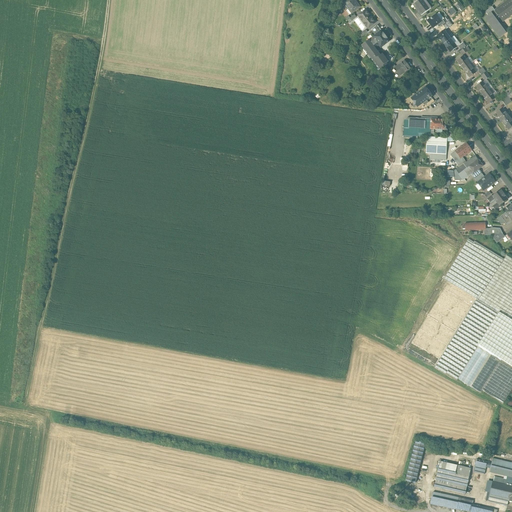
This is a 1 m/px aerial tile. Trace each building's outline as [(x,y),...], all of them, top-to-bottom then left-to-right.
[(344,5),(351,14),(360,6),(355,0),(345,0),(343,2),(342,3),(344,5)] [(424,0),(418,0),(413,4),(421,16),(431,8),(424,0)] [(511,0),(507,0),(494,10),(492,7),(485,12),(487,15),(484,18),(499,39),(506,33),(495,18),(498,15),(503,22),(511,14),(511,0)] [(371,16),(366,10),(357,16),(359,18),(358,19),(360,21),(361,21),(362,23),(371,16)] [(436,14),(427,21),(432,28),(437,25),(441,21),(436,14)] [(371,16),(362,23),(363,24),(363,25),(364,27),(366,27),(367,29),(375,23),(371,16)] [(445,23),(443,25),(446,29),(452,24),(449,20),(445,23)] [(377,25),(368,32),(377,34),(381,30),(377,25)] [(377,34),(373,37),(379,45),(381,48),(389,41),(381,30),(377,34)] [(451,39),(445,31),(438,35),(444,44),(451,39)] [(373,37),(362,45),(368,54),(375,49),(379,45),(373,37)] [(457,47),(451,39),(444,44),(450,52),(457,47)] [(467,46),(460,52),(462,55),(469,49),(467,46)] [(379,54),(375,49),(368,54),(372,59),(383,73),(387,69),(385,66),(387,64),(386,63),(388,61),(383,54),(380,55),(379,54)] [(464,56),(457,61),(463,69),(470,64),(464,56)] [(396,67),(392,70),(395,74),(397,72),(399,76),(410,68),(404,61),(396,67)] [(470,64),(463,69),(470,77),(476,72),(470,64)] [(482,67),(478,71),(482,76),(486,72),(482,67)] [(482,76),(481,76),(484,80),(489,76),(486,72),(482,76)] [(483,82),(477,87),(483,95),(489,90),(483,82)] [(426,90),(419,95),(418,96),(414,100),(415,100),(419,106),(424,102),(425,103),(432,98),(432,97),(426,89),(426,90)] [(489,90),(483,95),(489,103),(495,98),(489,90)] [(507,96),(502,101),(505,106),(511,102),(507,96)] [(509,117),(503,108),(496,113),(503,122),(509,117)] [(511,126),(511,120),(509,117),(503,122),(509,129),(511,126)] [(421,119),(421,121),(404,120),(404,136),(418,136),(427,137),(427,134),(430,134),(431,129),(430,129),(431,119),(421,119)] [(441,120),(431,119),(430,129),(431,129),(445,130),(447,130),(447,126),(445,126),(445,120),(441,120)] [(435,137),(427,137),(426,154),(430,154),(434,154),(435,137)] [(446,138),(435,137),(434,154),(446,155),(446,151),(446,143),(447,141),(447,138),(446,138)] [(466,143),(455,151),(460,158),(460,159),(461,159),(461,158),(463,157),(471,151),(472,151),(471,150),(466,143)] [(460,158),(455,151),(450,155),(456,162),(460,159),(460,158)] [(475,156),(464,164),(456,170),(459,174),(463,180),(474,172),(469,166),(478,159),(475,156)] [(465,160),(463,157),(461,158),(461,159),(460,159),(456,162),(458,165),(465,160)] [(478,159),(469,166),(474,172),(474,173),(483,166),(478,159)] [(456,170),(453,171),(455,180),(461,181),(461,180),(463,180),(459,174),(456,170)] [(488,172),(481,177),(487,185),(494,180),(488,172)] [(481,177),(476,181),(482,189),(487,185),(481,177)] [(482,189),(476,181),(473,183),(479,191),(482,189)] [(492,196),(496,201),(504,194),(501,190),(492,196)] [(496,201),(495,201),(496,202),(496,201),(497,203),(499,206),(508,199),(504,194),(496,201)] [(492,195),(487,199),(491,204),(495,201),(496,201),(492,196),(492,195)] [(511,207),(508,210),(506,212),(500,216),(506,223),(506,224),(511,220),(511,207)] [(485,222),(465,223),(465,231),(485,230),(485,222)] [(502,234),(491,235),(497,242),(505,236),(503,234),(502,234)] [(473,242),(468,239),(443,279),(448,281),(476,299),(479,300),(504,259),(474,241),(473,242)] [(511,259),(506,256),(505,258),(504,259),(479,300),(498,312),(510,320),(511,316),(511,259)] [(435,366),(434,367),(445,374),(446,373),(457,380),(498,312),(479,300),(476,299),(435,366)] [(498,312),(457,380),(469,387),(489,354),(510,320),(498,312)] [(511,320),(510,320),(489,354),(500,360),(501,361),(511,343),(511,320)] [(511,343),(501,361),(511,367),(511,343)] [(489,354),(469,387),(480,394),(482,390),(500,360),(489,354)] [(511,367),(501,361),(500,360),(482,390),(503,403),(511,387),(511,367)] [(405,481),(415,483),(424,444),(414,442),(405,481)] [(490,473),(503,476),(506,462),(493,459),(490,473)] [(435,480),(467,487),(471,469),(440,462),(435,480)] [(511,477),(511,463),(506,462),(503,476),(506,476),(511,477)] [(467,487),(435,480),(433,489),(465,496),(467,487)] [(490,495),(510,500),(511,491),(511,486),(504,485),(493,483),(490,495)] [(421,505),(423,504),(425,498),(425,497),(422,493),(417,491),(411,493),(409,498),(410,501),(412,504),(417,506),(421,505)] [(473,502),(433,494),(431,504),(466,511),(470,511),(472,505),(473,502)] [(510,500),(490,495),(490,497),(489,502),(508,506),(509,502),(510,502),(510,500)]
